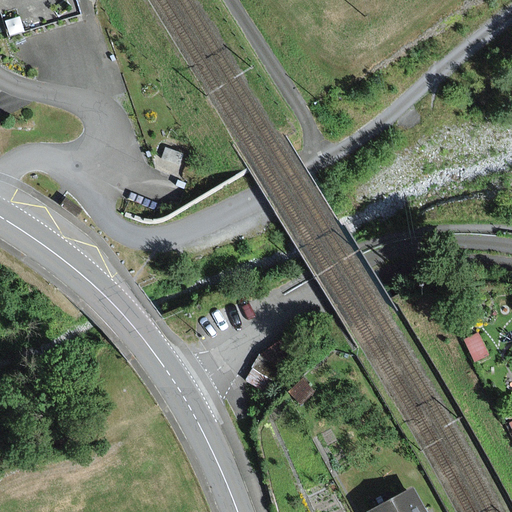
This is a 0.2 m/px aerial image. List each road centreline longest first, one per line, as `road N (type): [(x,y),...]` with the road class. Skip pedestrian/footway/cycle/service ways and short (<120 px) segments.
road 1 (residential): [(181,393),(374,269),(441,252),(511,256)]
road 2 (residential): [(0,183),(28,157),(80,159),(95,151),(108,126),(103,110),(0,74)]
road 3 (primary): [(0,216),(106,298),(181,393)]
road 4 (track): [(325,155),(231,0)]
road 5 (primary): [(181,393),(238,511)]
